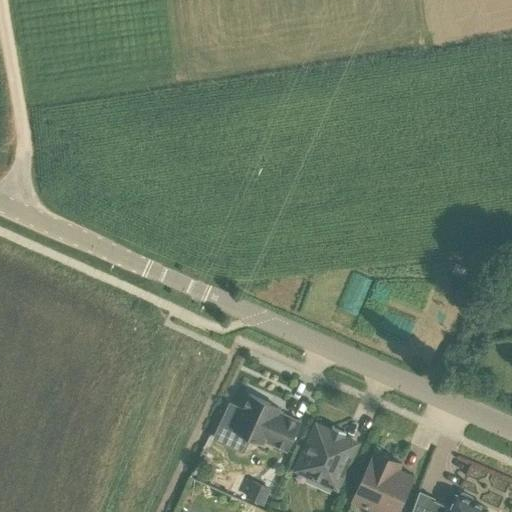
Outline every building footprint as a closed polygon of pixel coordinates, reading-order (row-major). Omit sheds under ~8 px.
[(280,408),(250,394),(244,408),(230,402),(214,437),(228,443),(234,429),(264,443),(266,438),(272,441),(271,443),(288,451),(302,421),(285,414),(284,415),(278,412),(280,408)] [(318,425),(297,469),(337,487),(358,443),(345,437),(318,425)] [(402,463),(376,451),(353,500),(376,511),(379,511),(397,511),(414,475),(400,468),(402,463)] [(272,488),(252,480),(245,497),(265,505),(272,488)] [(460,495),(457,494),(451,506),(435,498),(428,511),(413,511),(412,511),(486,511),(488,508),(473,501),(472,497),(464,493),(460,495)]
